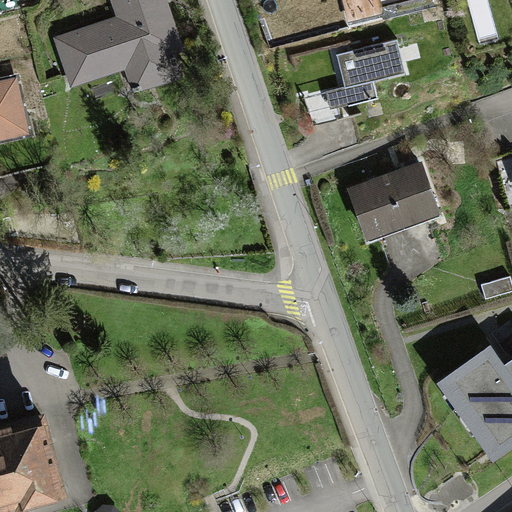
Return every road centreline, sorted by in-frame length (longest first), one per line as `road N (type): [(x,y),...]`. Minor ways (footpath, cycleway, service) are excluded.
road 1 (residential): [(326,299),(0,261)]
road 2 (residential): [(221,0),(326,299)]
road 3 (residential): [(326,299),(397,511)]
